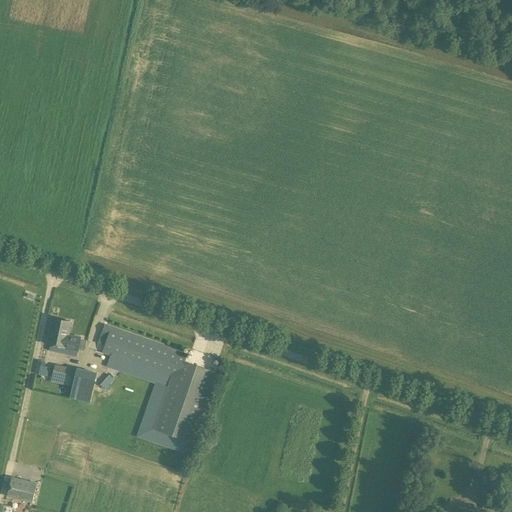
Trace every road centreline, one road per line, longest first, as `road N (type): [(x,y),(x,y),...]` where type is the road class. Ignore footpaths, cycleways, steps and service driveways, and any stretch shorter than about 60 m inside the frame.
road 1 (unclassified): [(367,381),(0,254)]
road 2 (unclassified): [(511,431),(367,381)]
road 3 (unclassified): [(339,511),(367,381)]
